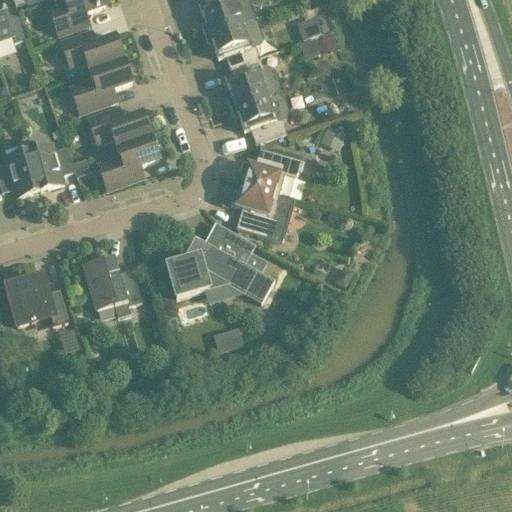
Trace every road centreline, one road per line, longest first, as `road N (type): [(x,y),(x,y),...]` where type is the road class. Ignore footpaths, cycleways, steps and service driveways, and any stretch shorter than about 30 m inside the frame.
road 1 (residential): [(0,249),(185,195),(202,179),(202,152),(143,0)]
road 2 (tertiary): [(144,511),(449,425)]
road 3 (primary): [(463,0),(511,204)]
